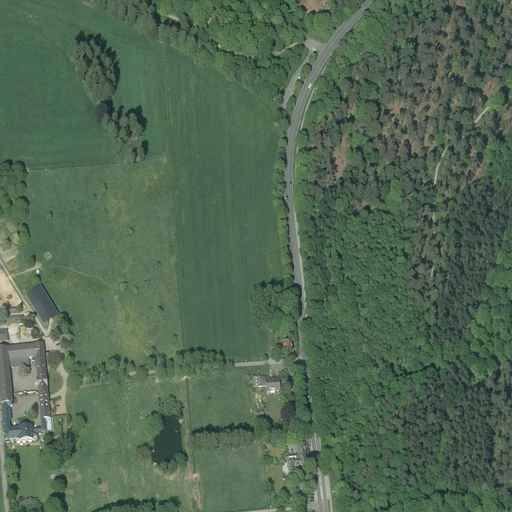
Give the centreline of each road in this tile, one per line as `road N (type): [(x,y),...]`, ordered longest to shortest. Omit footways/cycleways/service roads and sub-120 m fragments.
road 1 (primary): [(323,511),(289,156),(309,79),(373,0)]
road 2 (unknown): [(511,77),(445,150),(435,175),(434,258),(414,327),(445,397),(436,504)]
road 3 (track): [(314,46),(302,39),(265,57),(245,56),(141,0)]
